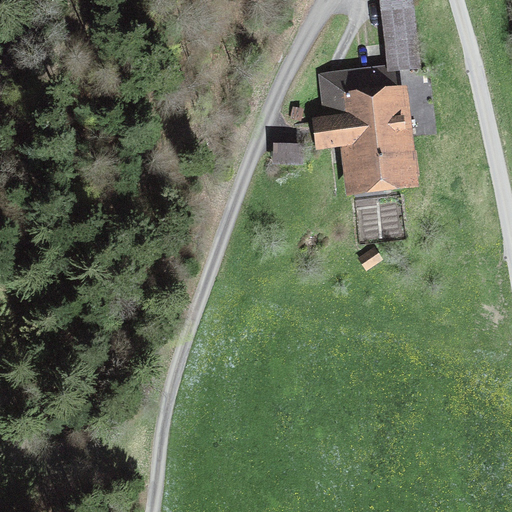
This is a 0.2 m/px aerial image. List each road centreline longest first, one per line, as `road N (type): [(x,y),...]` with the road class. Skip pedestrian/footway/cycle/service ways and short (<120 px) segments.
road 1 (track): [(149,511),(171,372),(266,103),(318,0)]
road 2 (track): [(456,0),(511,239)]
